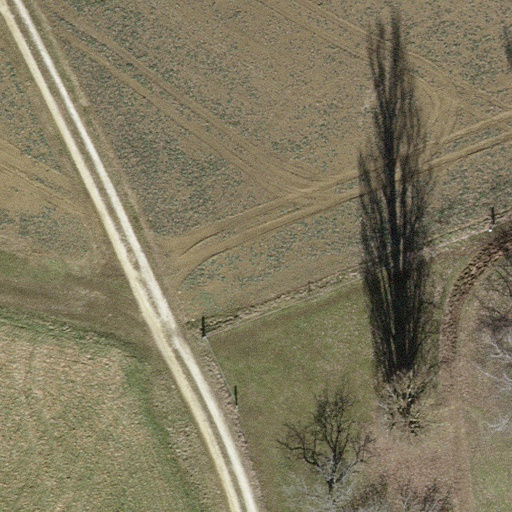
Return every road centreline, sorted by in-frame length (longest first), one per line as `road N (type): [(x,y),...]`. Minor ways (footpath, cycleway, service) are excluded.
road 1 (track): [(11,0),(180,333),(253,511)]
road 2 (track): [(0,290),(180,333)]
